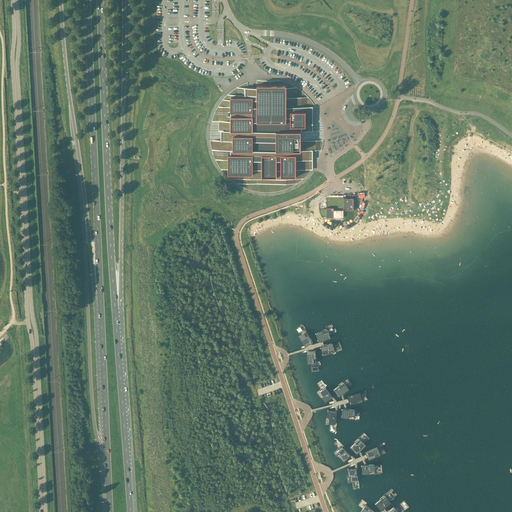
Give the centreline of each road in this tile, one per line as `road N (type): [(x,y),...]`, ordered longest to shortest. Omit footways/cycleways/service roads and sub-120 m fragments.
road 1 (secondary): [(45,511),(16,0)]
road 2 (secondary): [(12,0),(40,511)]
road 3 (primary): [(61,0),(100,305)]
road 4 (primary): [(114,306),(99,0)]
road 5 (primary): [(114,306),(125,0)]
road 6 (primary): [(86,0),(100,305)]
road 7 (primary): [(100,305),(108,511)]
road 8 (primary): [(130,511),(114,306)]
road 9 (residential): [(271,347),(326,511)]
road 10 (unclassified): [(223,0),(242,27),(309,42),(360,83)]
